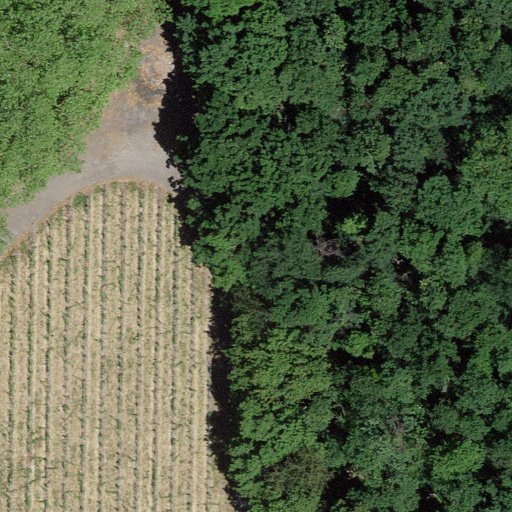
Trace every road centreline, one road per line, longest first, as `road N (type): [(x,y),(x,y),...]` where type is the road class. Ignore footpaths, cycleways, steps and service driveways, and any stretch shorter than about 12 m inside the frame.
road 1 (track): [(245,511),(216,201),(178,169),(108,166),(41,195),(0,235)]
road 2 (track): [(216,201),(180,0)]
